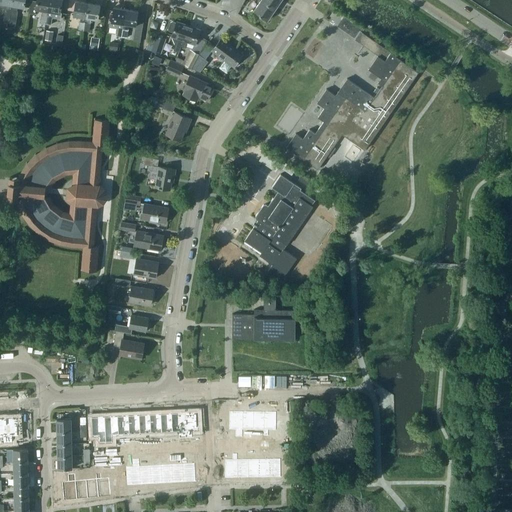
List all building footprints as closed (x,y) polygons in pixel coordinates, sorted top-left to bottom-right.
[(0,0),(0,3),(6,4),(5,9),(11,10),(11,5),(12,0),(0,0)] [(12,0),(11,5),(11,10),(8,23),(8,25),(15,27),(17,11),(16,11),(17,6),(23,7),(24,0),(12,0)] [(47,11),(48,0),(37,0),(37,1),(31,0),(28,13),(35,14),(36,9),(42,10),(41,14),(46,15),(47,11)] [(48,0),(47,11),(46,15),(52,16),(52,18),(60,19),(61,14),(59,13),(61,0),(48,0)] [(267,20),(275,9),(261,0),(260,0),(259,0),(261,1),(254,11),(267,20)] [(281,0),(260,0),(261,0),(275,9),(281,0)] [(85,19),(87,3),(76,1),(73,15),(81,17),(81,18),(80,21),(84,22),(85,19)] [(90,23),(91,19),(97,20),(100,5),(87,3),(85,19),(84,22),(90,23)] [(108,27),(117,29),(117,28),(123,29),(123,25),(126,9),(114,7),(111,22),(109,21),(108,27)] [(138,12),(126,9),(123,25),(128,26),(129,25),(135,26),(138,12)] [(182,44),(188,26),(176,22),(176,23),(172,21),(170,23),(168,29),(169,31),(173,33),(171,37),(174,44),(175,44),(173,51),(179,53),(181,46),(182,44)] [(188,26),(182,44),(181,46),(185,48),(187,42),(195,44),(200,30),(188,26)] [(51,41),(53,31),(46,30),(45,39),(51,41)] [(400,59),(390,52),(360,32),(355,40),(377,55),(368,69),(381,78),(378,82),(382,85),(379,89),(376,87),(373,91),(376,93),(374,97),(346,78),(337,92),(335,95),(326,89),(317,102),(324,108),(318,117),(323,121),(315,133),(309,129),(303,138),(295,133),(286,147),(303,159),(318,169),(327,156),(329,157),(335,148),(333,147),(342,133),(365,149),(418,71),(400,59)] [(155,40),(150,38),(146,49),(159,54),(164,38),(156,35),(155,40)] [(98,47),(99,38),(91,37),(90,46),(98,47)] [(212,51),(224,60),(218,68),(225,73),(240,53),(221,39),(212,51)] [(117,50),(118,43),(110,41),(109,49),(117,50)] [(185,65),(191,68),(198,54),(192,51),(185,65)] [(154,55),(151,63),(158,66),(162,59),(154,55)] [(193,68),(200,72),(207,61),(199,55),(193,68)] [(166,69),(179,75),(183,66),(170,60),(166,69)] [(190,76),(183,90),(181,95),(197,102),(199,97),(207,101),(213,86),(190,76)] [(157,96),(160,89),(150,86),(148,93),(157,96)] [(157,105),(173,111),(176,105),(160,98),(157,105)] [(188,126),(191,118),(174,112),(166,133),(180,139),(186,125),(188,126)] [(93,128),(94,128),(94,134),(92,134),(92,136),(93,136),(93,142),(93,143),(101,144),(102,144),(106,144),(107,146),(108,145),(107,143),(107,137),(109,137),(109,135),(108,135),(108,129),(110,129),(110,128),(108,127),(109,121),(110,120),(109,119),(108,120),(96,119),(95,117),(94,118),(95,120),(94,126),(93,126),(93,128)] [(100,160),(101,153),(102,153),(102,151),(101,151),(102,144),(101,144),(93,143),(93,142),(82,141),(82,139),(80,139),(80,141),(70,141),(70,139),(68,140),(68,141),(58,143),(58,142),(56,142),(56,143),(47,147),(46,146),(45,147),(45,148),(37,154),(36,153),(35,154),(35,155),(28,162),(27,162),(26,163),(27,163),(21,172),(20,172),(19,173),(20,174),(19,177),(10,176),(8,188),(8,198),(17,199),(18,202),(17,203),(17,204),(18,204),(23,214),(21,214),(22,216),(23,215),(29,224),(28,224),(29,226),(30,225),(38,232),(37,233),(38,234),(39,233),(48,239),(48,240),(49,240),(50,239),(59,243),(59,244),(60,245),(61,244),(71,246),(71,247),(73,247),(73,246),(84,246),(84,245),(92,246),(93,246),(93,239),(95,239),(95,237),(94,237),(94,230),(96,230),(96,229),(94,229),(95,221),(96,221),(96,220),(95,220),(96,214),(97,214),(97,212),(96,212),(96,205),(99,205),(102,203),(103,202),(105,200),(106,197),(106,196),(106,195),(106,192),(105,190),(103,187),(101,186),(98,185),(99,178),(100,178),(100,176),(99,176),(100,170),(101,170),(101,169),(100,169),(100,161),(102,162),(102,160),(100,160)] [(174,177),(175,169),(157,166),(158,159),(144,157),(143,164),(151,165),(149,177),(157,179),(156,186),(169,189),(172,176),(174,177)] [(320,170),(317,175),(325,181),(328,176),(320,170)] [(284,250),(314,207),(312,206),(316,201),(301,190),(302,188),(282,173),(273,187),(279,192),(270,205),(267,204),(265,204),(256,216),(256,219),(258,221),(244,240),(261,253),(259,255),(272,265),(268,271),(280,280),(296,259),(284,250)] [(312,182),(302,175),(298,180),(309,187),(312,182)] [(125,202),(140,204),(141,197),(126,194),(125,202)] [(142,218),(165,222),(168,207),(145,203),(142,218)] [(120,229),(135,232),(136,224),(121,222),(120,229)] [(137,230),(135,240),(134,245),(161,250),(163,235),(137,230)] [(84,246),(83,253),(82,253),(82,254),(83,254),(82,261),(81,261),(81,262),(82,262),(82,269),(80,270),(81,271),(83,270),(94,271),(96,273),(97,272),(96,270),(96,264),(98,264),(98,262),(96,262),(97,256),(98,256),(98,254),(97,254),(98,248),(99,246),(98,245),(97,246),(93,246),(92,246),(84,245),(84,246)] [(119,256),(134,259),(135,253),(123,251),(120,250),(119,256)] [(325,256),(314,251),(304,274),(315,278),(325,256)] [(133,273),(155,277),(158,262),(136,258),(133,273)] [(114,284),(129,287),(130,281),(115,279),(114,284)] [(128,300),(150,304),(152,289),(131,285),(128,300)] [(232,314),(231,338),(234,338),(238,338),(294,339),(294,318),(292,318),(292,310),(284,310),(275,310),(275,298),(263,298),(263,305),(263,310),(254,309),(254,314),(232,314)] [(108,311),(120,313),(121,307),(109,305),(108,311)] [(115,331),(123,332),(130,333),(131,328),(145,331),(147,317),(131,314),(129,326),(115,324),(114,330),(115,331)] [(118,354),(140,358),(142,343),(122,339),(123,332),(115,331),(112,346),(120,348),(118,354)] [(198,411),(184,412),(185,438),(192,438),(192,431),(198,430),(198,411)] [(229,411),(228,430),(235,430),(235,437),(242,437),(242,430),(242,411),(229,411)] [(242,411),(242,430),(253,430),(253,411),(242,411)] [(253,411),(253,430),(263,430),(264,430),(264,411),(253,411)] [(263,430),(263,436),(268,436),(268,431),(276,431),(276,412),(264,411),(264,430),(263,430)] [(184,412),(171,413),(172,432),(178,431),(179,439),(185,438),(184,412)] [(160,413),(150,414),(151,433),(161,432),(160,413)] [(171,413),(160,413),(161,432),(172,432),(171,413)] [(139,414),(128,415),(129,434),(140,433),(139,414)] [(150,414),(139,414),(140,433),(151,433),(150,414)] [(117,415),(104,416),(106,442),(112,442),(112,435),(118,434),(117,415)] [(128,415),(117,415),(118,434),(129,434),(128,415)] [(104,416),(91,417),(92,436),(98,435),(99,443),(106,442),(104,416)] [(18,417),(6,417),(8,442),(13,442),(12,436),(19,435),(18,417)] [(56,419),(57,432),(72,431),(71,419),(56,419)] [(57,432),(57,444),(72,444),(72,431),(57,432)] [(57,444),(57,457),(72,456),(72,444),(57,444)] [(13,449),(13,461),(28,461),(27,448),(13,449)] [(232,459),(224,459),(225,478),(237,478),(237,459),(237,453),(232,453),(232,459)] [(73,469),(72,456),(57,457),(58,469),(73,469)] [(187,457),(181,458),(182,463),(183,482),(196,482),(195,463),(187,463),(187,457)] [(280,458),(269,459),(269,478),(281,477),(280,458)] [(132,466),(126,467),(127,486),(140,485),(139,466),(139,459),(132,459),(132,466)] [(237,459),(237,478),(248,478),(248,459),(237,459)] [(258,459),(248,459),(248,478),(259,478),(258,459)] [(269,459),(258,459),(259,478),(269,478),(269,459)] [(13,461),(13,473),(28,473),(28,461),(13,461)] [(182,463),(171,464),(172,483),(183,482),(182,463)] [(171,464),(161,465),(162,484),(172,483),(171,464)] [(139,466),(140,485),(151,484),(150,465),(139,466)] [(161,465),(150,465),(151,484),(162,484),(161,465)] [(13,473),(14,486),(28,485),(28,473),(13,473)] [(100,473),(95,473),(96,479),(98,498),(110,497),(109,478),(101,479),(100,473)] [(68,482),(61,482),(63,501),(77,500),(75,481),(75,474),(67,474),(68,482)] [(96,479),(86,480),(87,499),(98,498),(96,479)] [(75,481),(77,500),(87,499),(86,480),(75,481)] [(14,486),(14,498),(29,498),(28,485),(14,486)] [(14,498),(14,510),(29,510),(29,498),(14,498)]
